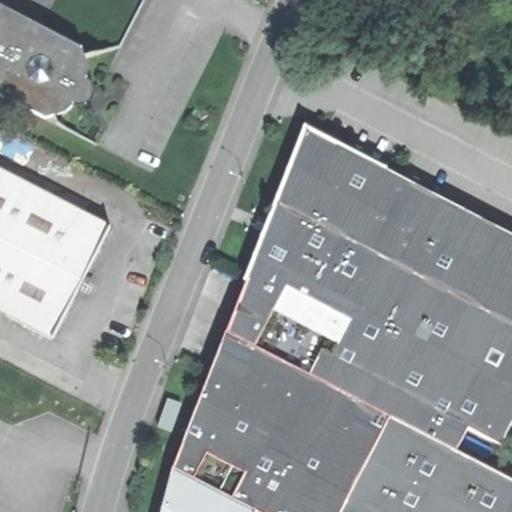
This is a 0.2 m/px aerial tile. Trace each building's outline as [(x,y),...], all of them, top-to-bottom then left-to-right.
[(0,0),(0,84),(52,110),(76,105),(84,89),(93,71),(85,42),(0,0)] [(281,200),(511,312),(511,224),(312,125),(281,200)] [(0,151),(0,165),(74,202),(80,190),(0,151)] [(0,304),(55,331),(84,273),(110,219),(74,202),(0,165),(0,304)] [(508,437),(511,428),(511,312),(281,200),(239,305),(472,420),(508,437)] [(460,445),(472,420),(239,305),(228,332),(460,445)] [(511,511),(511,470),(460,445),(228,332),(176,461),(184,467),(257,502),(276,511),(511,511)] [(162,511),(251,511),(257,502),(184,467),(162,511)] [(276,511),(257,502),(251,511),(276,511)]
